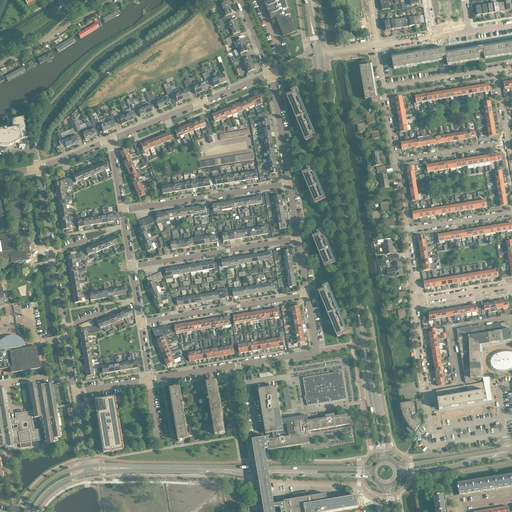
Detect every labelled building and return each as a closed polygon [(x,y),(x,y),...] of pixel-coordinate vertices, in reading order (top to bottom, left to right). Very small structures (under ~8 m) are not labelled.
[(297,31),(291,0),(272,0),(265,3),(271,19),(276,17),(284,36),(292,33),(296,32),(295,31),(297,31)] [(230,8),(227,2),(218,6),(220,12),(223,11),(230,8)] [(143,16),(151,10),(150,9),(146,12),(144,9),(147,6),(141,11),(143,10),(142,14),(143,16)] [(225,17),(233,14),(230,8),(223,11),(225,17)] [(119,15),(117,11),(102,19),(105,23),(119,15)] [(417,17),(414,17),(415,26),(421,25),(421,23),(425,22),(425,19),(423,20),(422,18),(420,18),(420,14),(417,15),(417,17)] [(235,20),(228,23),(231,29),(238,26),(235,20)] [(97,22),(77,34),(80,39),(100,27),(97,22)] [(232,32),(233,35),(240,32),(238,26),(231,29),(227,30),(228,33),(232,32)] [(73,37),(55,48),(58,53),(76,42),(73,37)] [(236,42),(238,48),(245,45),(243,39),(236,42)] [(442,57),(446,57),(448,65),(480,59),(479,54),(484,53),(485,59),(511,54),(511,43),(483,48),(483,47),(478,48),(478,49),(446,54),(445,48),(441,49),(441,50),(392,58),(392,57),(394,69),(443,61),(442,57)] [(236,49),(233,51),(236,56),(237,59),(240,58),(242,57),(241,54),(248,51),(248,50),(249,50),(248,48),(247,48),(245,45),(238,48),(236,48),(236,49)] [(51,53),(37,60),(40,65),(54,58),(51,53)] [(250,57),(243,60),(246,66),(253,63),(250,57)] [(28,70),(36,64),(34,60),(25,66),(28,70)] [(248,72),(255,69),(253,63),(246,66),(248,72)] [(371,99),(372,102),(378,101),(377,98),(376,98),(371,66),(372,66),(372,65),(360,67),(365,100),(371,99)] [(5,77),(8,82),(26,72),(23,67),(5,77)] [(211,79),(214,86),(220,84),(217,77),(216,73),(213,75),(214,78),(211,79)] [(226,81),(223,74),(217,77),(220,84),(226,81)] [(192,86),(196,94),(202,91),(199,84),(198,82),(193,84),(193,85),(192,86)] [(208,89),(205,82),(199,84),(202,91),(208,89)] [(306,142),(317,137),(316,137),(315,137),(296,92),(298,91),(296,88),(291,91),(292,93),(287,96),(305,139),(306,142)] [(180,92),(179,89),(175,91),(174,94),(177,102),(183,99),(180,92)] [(189,97),(187,90),(180,92),(183,99),(189,97)] [(171,104),(167,95),(161,97),(165,107),(171,104)] [(263,102),(260,95),(252,99),(254,105),(263,102)] [(156,102),(159,109),(165,107),(161,97),(156,99),(156,102)] [(246,101),(249,108),(254,105),(252,99),(246,101)] [(240,103),(243,110),(249,108),(246,101),(240,103)] [(130,108),(125,110),(125,115),(128,122),(134,119),(133,116),(136,115),(133,109),(131,103),(128,104),(130,108)] [(235,106),(238,112),(243,110),(240,103),(235,106)] [(152,112),(149,105),(146,106),(145,104),(143,105),(146,114),(152,112)] [(137,110),(140,117),(146,114),(143,105),(140,106),(141,108),(137,110)] [(229,108),(232,114),(238,112),(235,106),(229,108)] [(224,110),(227,117),(232,114),(229,108),(224,110)] [(218,112),(221,119),(227,117),(224,110),(218,112)] [(213,115),(215,121),(221,119),(218,112),(213,115)] [(366,115),(367,123),(375,121),(374,113),(366,115)] [(119,117),(122,124),(128,122),(125,115),(119,117)] [(111,116),(105,119),(110,129),(115,127),(113,120),(112,118),(111,116)] [(269,119),(268,116),(261,117),(263,127),(270,126),(269,119)] [(23,117),(12,120),(12,129),(6,130),(6,128),(4,129),(4,131),(0,131),(0,145),(9,146),(21,140),(21,139),(23,139),(27,138),(24,124),(24,122),(24,121),(23,117)] [(206,125),(203,118),(198,121),(201,128),(206,125)] [(74,122),(71,124),(75,133),(81,131),(77,121),(74,122)] [(192,123),(195,130),(201,128),(198,121),(192,123)] [(100,125),(103,132),(110,129),(106,122),(100,125)] [(187,125),(189,132),(195,130),(192,123),(187,125)] [(366,131),(365,123),(357,124),(358,132),(366,131)] [(81,131),(85,140),(91,137),(87,127),(86,125),(84,127),(84,128),(81,130),(81,131)] [(181,128),(184,135),(189,132),(187,125),(181,128)] [(97,135),(94,128),(94,126),(92,126),(90,127),(89,126),(87,127),(91,137),(97,135)] [(184,135),(181,128),(175,130),(176,133),(174,134),(177,140),(181,139),(181,138),(180,136),(184,135)] [(372,131),(373,139),(381,138),(379,130),(372,131)] [(79,142),(75,133),(69,135),(72,145),(79,142)] [(172,139),(173,141),(175,140),(173,135),(171,136),(170,133),(164,135),(167,142),(172,139)] [(63,138),(66,147),(72,145),(69,135),(63,138)] [(158,137),(161,144),(167,142),(164,135),(158,137)] [(153,140),(156,146),(161,144),(158,137),(153,140)] [(147,142),(150,148),(156,146),(153,140),(147,142)] [(142,145),(139,146),(143,154),(146,153),(145,151),(150,148),(147,142),(147,141),(144,142),(144,143),(141,144),(142,145)] [(128,150),(121,153),(123,158),(130,156),(134,154),(133,152),(129,153),(128,150)] [(371,153),(373,166),(381,165),(378,152),(371,153)] [(126,164),(132,161),(130,156),(123,158),(126,164)] [(128,169),(134,167),(132,161),(126,164),(128,169)] [(106,172),(105,170),(109,169),(106,162),(100,164),(105,176),(107,175),(106,172)] [(105,176),(100,164),(95,166),(98,173),(101,172),(102,175),(103,175),(104,177),(105,176)] [(96,180),(95,177),(94,175),(98,173),(95,166),(89,169),(94,180),(96,180)] [(324,199),(312,169),(313,169),(312,166),(306,168),(308,171),(302,173),(315,204),(326,199),(324,199)] [(130,175),(137,172),(134,167),(128,169),(130,175)] [(91,178),(93,181),(94,180),(89,169),(84,171),(87,178),(90,176),(91,178)] [(85,184),(84,181),(83,179),(87,178),(84,171),(79,173),(83,185),(85,184)] [(140,171),(137,172),(130,175),(132,181),(139,178),(142,177),(140,171)] [(80,183),(82,186),(83,185),(79,173),(73,176),(71,177),(73,183),(79,181),(80,183)] [(381,188),(389,187),(387,174),(379,175),(381,188)] [(62,180),(62,182),(55,183),(56,189),(63,188),(65,187),(69,187),(73,186),(73,183),(71,177),(68,179),(67,178),(62,180)] [(135,186),(141,183),(139,178),(132,181),(135,186)] [(137,192),(143,189),(141,183),(135,186),(137,192)] [(139,197),(146,194),(143,189),(137,192),(139,197)] [(264,196),(255,197),(256,204),(262,203),(263,205),(265,205),(264,196)] [(388,201),(380,203),(382,210),(389,209),(388,201)] [(210,208),(211,214),(218,213),(220,213),(219,203),(213,205),(213,207),(210,208)] [(112,213),(112,214),(109,215),(108,206),(105,207),(108,222),(114,221),(113,219),(116,219),(115,212),(112,213)] [(200,213),(203,213),(203,214),(204,216),(210,215),(209,208),(206,208),(205,206),(199,207),(200,213)] [(97,214),(96,211),(94,212),(96,224),(102,223),(101,216),(97,217),(97,214)] [(372,212),(373,220),(380,219),(379,211),(372,212)] [(386,219),(387,227),(395,225),(395,226),(394,218),(386,219)] [(75,224),(78,224),(77,221),(74,222),(62,224),(63,230),(70,229),(69,225),(72,224),(75,224)] [(283,229),(287,229),(286,223),(278,224),(280,232),(284,232),(283,229)] [(266,224),(266,227),(264,227),(263,224),(260,224),(262,235),(270,233),(268,224),(266,224)] [(141,228),(138,229),(141,235),(147,232),(145,226),(144,226),(141,228)] [(318,234),(312,237),(325,268),(336,263),(335,263),(322,233),(323,232),(322,229),(317,232),(318,234)] [(229,240),(228,233),(227,230),(225,230),(225,233),(222,234),(222,231),(219,231),(220,239),(223,238),(223,241),(229,240)] [(216,239),(219,239),(218,231),(209,233),(209,236),(211,243),(216,242),(216,239)] [(143,240),(149,238),(147,232),(141,235),(143,240)] [(117,248),(118,248),(117,243),(121,242),(118,235),(112,237),(117,248)] [(113,245),(116,253),(118,252),(117,248),(112,237),(107,240),(110,247),(113,245)] [(145,246),(152,244),(149,238),(143,240),(145,246)] [(171,246),(172,250),(178,249),(176,238),(174,239),(174,242),(171,242),(170,239),(167,240),(168,247),(171,246)] [(107,252),(107,248),(110,247),(107,240),(101,242),(106,253),(107,252)] [(391,240),(384,241),(386,254),(393,253),(391,240)] [(102,250),(104,254),(106,253),(101,242),(96,244),(99,251),(102,250)] [(96,257),(96,252),(99,251),(96,244),(90,247),(95,257),(96,257)] [(148,252),(154,249),(152,244),(145,246),(148,252)] [(85,249),(85,250),(83,251),(85,257),(91,254),(93,258),(95,257),(90,247),(85,249)] [(71,256),(67,256),(68,262),(79,260),(85,259),(84,257),(85,257),(83,251),(79,252),(81,257),(75,259),(74,255),(71,256)] [(269,252),(263,253),(264,260),(267,260),(271,264),(271,265),(274,265),(273,253),(270,254),(269,252)] [(222,261),(218,262),(219,268),(229,266),(227,259),(222,260),(222,261)] [(214,263),(213,262),(207,263),(209,270),(214,269),(215,272),(218,271),(217,262),(214,263)] [(401,262),(393,263),(394,269),(387,270),(388,277),(403,275),(401,262)] [(166,270),(167,276),(164,277),(165,280),(174,278),(173,275),(172,269),(166,270)] [(85,274),(85,271),(82,272),(78,273),(70,274),(71,280),(78,278),(78,275),(85,274)] [(149,284),(148,284),(150,290),(157,287),(154,282),(152,283),(149,284)] [(121,288),(119,284),(118,284),(120,296),(126,295),(125,292),(128,292),(127,286),(124,286),(124,287),(121,288)] [(328,284),(323,286),(324,289),(318,291),(337,337),(348,333),(347,333),(328,288),(329,287),(328,284)] [(152,296),(159,293),(157,287),(150,290),(152,296)] [(0,369),(10,368),(11,373),(40,369),(36,347),(23,349),(23,347),(25,346),(24,343),(22,341),(20,338),(17,337),(14,336),(11,336),(7,337),(4,339),(0,341),(0,307),(0,308),(2,307),(3,307),(5,307),(2,288),(0,288),(0,369)] [(226,298),(226,297),(229,297),(228,291),(225,291),(219,292),(220,299),(226,298)] [(407,299),(406,291),(398,292),(398,293),(399,300),(407,299)] [(154,301),(161,299),(165,297),(164,295),(160,296),(159,293),(152,296),(154,301)] [(177,299),(176,293),(171,294),(172,297),(173,296),(175,305),(178,304),(178,306),(184,305),(183,298),(177,299)] [(81,298),(89,297),(89,295),(85,295),(74,297),(75,303),(82,302),(81,298)] [(157,307),(163,304),(162,301),(168,299),(167,298),(167,296),(165,297),(161,299),(154,301),(157,307)] [(509,307),(509,310),(511,309),(511,308),(511,304),(508,304),(508,300),(502,301),(503,308),(509,307)] [(395,308),(394,301),(386,302),(388,310),(387,310),(395,309),(395,308)] [(485,311),(491,310),(490,303),(484,304),(484,308),(481,308),(482,314),(485,314),(485,311)] [(478,309),(477,305),(471,306),(472,313),(478,312),(478,315),(481,314),(480,309),(478,309)] [(130,308),(125,311),(129,322),(130,321),(130,317),(133,315),(134,318),(135,318),(134,310),(131,311),(130,308)] [(399,317),(406,316),(407,316),(405,308),(405,309),(398,310),(399,318),(399,317)] [(125,319),(127,322),(129,322),(125,311),(119,313),(122,320),(125,319)] [(433,321),(434,323),(437,323),(436,319),(435,312),(429,313),(429,316),(428,316),(429,322),(433,321)] [(122,320),(119,313),(108,318),(111,324),(122,320)] [(231,325),(230,319),(229,319),(228,317),(224,317),(224,319),(223,319),(223,320),(224,320),(225,326),(231,325)] [(109,330),(108,326),(111,324),(108,318),(102,320),(107,331),(109,330)] [(107,331),(102,320),(97,322),(97,323),(95,324),(96,327),(98,332),(104,329),(105,331),(107,331)] [(509,322),(484,326),(484,325),(457,329),(465,383),(481,380),(481,378),(480,345),(511,340),(511,336),(511,334),(510,329),(509,322)] [(89,328),(79,329),(80,336),(92,334),(98,332),(96,327),(93,327),(94,330),(90,331),(89,328)] [(166,337),(162,327),(157,328),(161,338),(166,337)] [(152,329),(156,337),(157,337),(158,340),(161,338),(157,328),(152,329)] [(437,337),(436,331),(436,329),(430,329),(430,332),(429,333),(430,339),(437,337)] [(92,335),(92,334),(80,336),(81,342),(88,340),(88,336),(89,336),(92,335)] [(239,345),(237,335),(235,335),(236,347),(238,346),(239,353),(243,353),(243,352),(244,351),(244,350),(243,344),(239,345)] [(157,340),(158,344),(159,343),(160,344),(161,344),(161,343),(169,340),(167,336),(166,337),(161,338),(158,340),(157,340)] [(158,344),(160,348),(168,346),(171,344),(170,343),(169,340),(161,343),(161,344),(160,344),(159,343),(158,344)] [(168,348),(172,346),(171,345),(171,344),(168,346),(160,348),(162,352),(163,352),(163,353),(164,352),(169,350),(168,348)] [(163,352),(162,352),(163,357),(174,353),(175,354),(178,352),(177,350),(174,352),(173,351),(172,348),(169,350),(164,352),(163,353),(163,352)] [(185,354),(186,357),(189,357),(190,362),(194,361),(193,360),(195,359),(194,358),(193,352),(185,354)] [(508,352),(504,352),(501,352),(497,354),(500,370),(504,370),(507,370),(511,368),(509,360),(508,352)] [(129,353),(130,357),(132,369),(138,368),(137,366),(143,365),(142,359),(136,360),(136,361),(133,361),(132,353),(129,353)] [(173,358),(172,356),(175,355),(175,354),(174,353),(163,357),(165,360),(166,360),(167,361),(168,361),(167,360),(173,358)] [(497,354),(494,355),(492,358),(491,361),(491,365),(493,368),(496,370),(500,370),(497,354)] [(167,365),(175,362),(174,360),(179,358),(178,356),(173,358),(167,360),(168,361),(167,361),(166,360),(165,360),(167,365)] [(93,369),(86,370),(87,376),(94,375),(93,372),(100,371),(101,371),(101,368),(97,368),(94,369),(93,369)] [(342,371),(303,378),(307,405),(347,399),(342,371)] [(439,409),(487,401),(492,400),(490,389),(490,377),(483,378),(483,383),(466,386),(436,391),(437,398),(439,409)] [(217,381),(212,381),(210,381),(211,382),(206,382),(207,384),(209,398),(204,399),(205,405),(210,404),(214,427),(212,427),(212,431),(215,431),(215,433),(215,434),(219,434),(221,434),(224,433),(225,433),(225,432),(224,429),(225,429),(217,381)] [(0,477),(3,477),(2,472),(1,472),(0,466),(1,466),(0,459),(0,447),(6,447),(5,446),(7,446),(7,447),(13,446),(12,439),(15,439),(16,443),(21,443),(21,447),(31,446),(30,441),(35,440),(39,440),(38,430),(33,431),(31,417),(34,416),(34,418),(42,416),(47,444),(53,443),(53,442),(55,441),(54,438),(61,437),(58,423),(54,401),(52,383),(36,386),(35,383),(28,384),(28,387),(29,387),(33,411),(21,413),(21,418),(17,419),(18,428),(13,429),(13,430),(12,430),(10,420),(9,420),(4,389),(0,389),(0,477)] [(276,386),(258,389),(265,434),(268,433),(269,437),(263,438),(265,449),(268,449),(268,450),(277,448),(279,448),(301,445),(310,443),(309,439),(308,431),(351,424),(350,417),(347,418),(347,415),(348,415),(335,417),(335,414),(334,414),(325,415),(325,418),(309,421),(308,415),(293,418),(284,419),(282,419),(282,420),(276,386)] [(178,441),(189,439),(184,408),(189,407),(188,402),(183,403),(180,388),(180,387),(176,387),(174,387),(170,388),(170,389),(178,441)] [(94,400),(94,401),(92,401),(93,407),(95,407),(103,453),(122,450),(115,403),(122,402),(121,396),(115,397),(114,398),(114,397),(94,400)] [(417,417),(416,418),(415,416),(417,415),(414,401),(400,404),(403,423),(406,421),(407,422),(407,423),(408,424),(408,425),(409,426),(406,429),(411,433),(422,422),(417,417)] [(262,438),(252,440),(264,511),(275,511),(275,507),(281,508),(281,511),(285,511),(284,503),(274,504),(265,449),(264,449),(262,438)] [(511,475),(458,484),(457,484),(459,493),(459,495),(467,493),(482,491),(497,489),(511,486),(511,475)] [(330,511),(358,507),(357,504),(359,503),(359,504),(359,503),(359,502),(359,501),(359,500),(359,499),(358,498),(358,497),(358,496),(357,496),(358,496),(356,497),(356,496),(328,501),(327,494),(308,497),(308,494),(308,493),(306,494),(304,494),(303,494),(301,494),(300,494),(298,494),(297,494),(295,494),(294,494),(295,499),(284,501),(284,502),(284,503),(285,511),(330,511)] [(434,497),(436,511),(447,511),(445,495),(443,495),(434,496),(434,497)]
